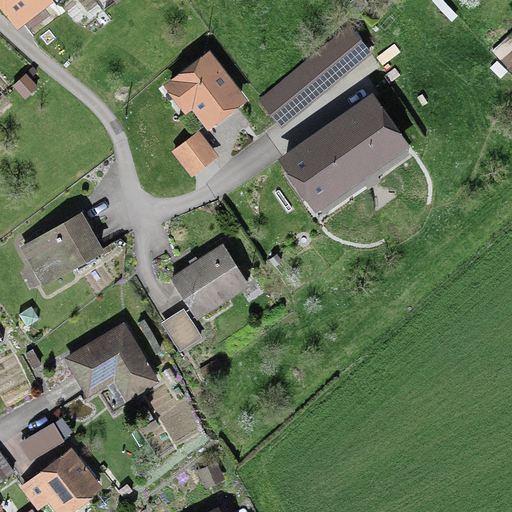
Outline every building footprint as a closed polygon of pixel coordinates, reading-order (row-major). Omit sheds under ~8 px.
[(433,0),(452,20),(458,14),(444,0),(433,0)] [(259,99),(282,127),(373,51),(350,23),(259,99)] [(511,31),(493,49),(511,70),(511,31)] [(391,53),(399,48),(394,39),(385,45),(391,53)] [(192,107),(207,127),(248,96),(210,47),(163,82),(186,112),(192,107)] [(63,62),(77,73),(85,63),(71,52),(63,62)] [(13,84),(25,98),(38,86),(31,77),(38,71),(34,65),(13,84)] [(411,141),(373,88),(278,155),(315,208),(411,141)] [(172,149),(192,175),(220,154),(200,128),(172,149)] [(43,285),(105,248),(82,208),(20,245),(43,285)] [(251,283),(224,241),(198,257),(196,254),(188,259),(190,262),(170,275),(197,316),(251,283)] [(271,258),(276,265),(283,259),(278,253),(271,258)] [(20,313),(28,325),(40,317),(32,305),(20,313)] [(179,350),(202,336),(184,307),(161,321),(179,350)] [(139,322),(157,352),(163,348),(145,318),(139,322)] [(124,319),(64,355),(88,394),(107,383),(119,403),(160,379),(124,319)] [(7,342),(17,353),(30,343),(20,331),(17,334),(13,330),(5,336),(9,341),(7,342)] [(26,352),(35,368),(43,364),(34,348),(26,352)] [(15,368),(21,379),(26,377),(20,366),(15,368)] [(162,372),(168,383),(177,378),(171,367),(162,372)] [(20,441),(31,460),(65,439),(64,437),(73,432),(63,416),(55,422),(54,420),(20,441)] [(143,426),(146,432),(159,425),(157,419),(143,426)] [(71,445),(20,485),(39,508),(48,500),(57,511),(68,511),(103,485),(71,445)] [(0,448),(0,481),(15,471),(0,448)] [(217,460),(198,469),(207,487),(225,478),(217,460)]
